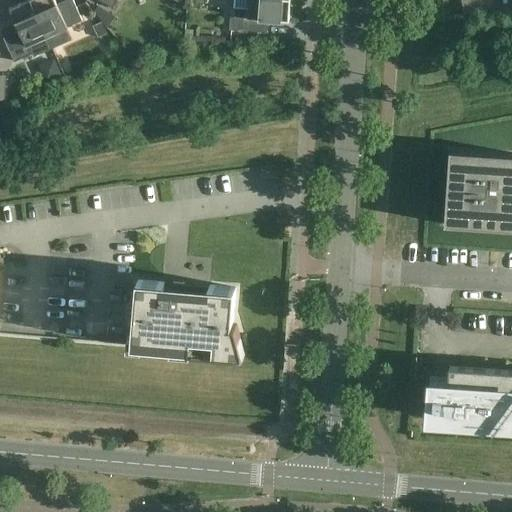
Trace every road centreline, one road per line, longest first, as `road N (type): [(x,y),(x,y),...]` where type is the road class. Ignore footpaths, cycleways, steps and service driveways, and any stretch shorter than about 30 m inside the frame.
road 1 (residential): [(341,209),(269,200),(0,237)]
road 2 (tertiary): [(0,452),(325,480)]
road 3 (tertiary): [(325,480),(337,268)]
road 4 (tertiary): [(341,209),(356,0)]
road 5 (tertiary): [(325,480),(511,497)]
road 6 (residential): [(337,268),(511,281)]
